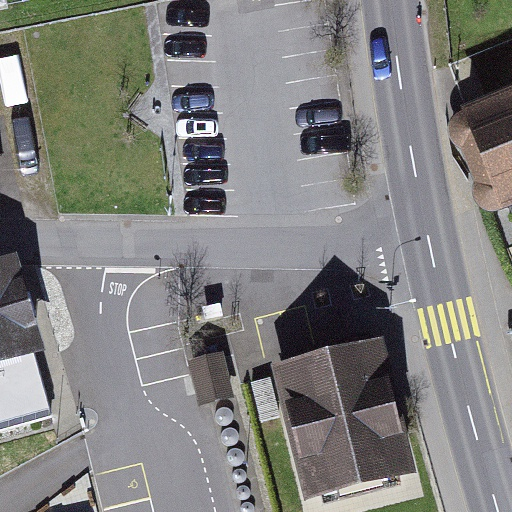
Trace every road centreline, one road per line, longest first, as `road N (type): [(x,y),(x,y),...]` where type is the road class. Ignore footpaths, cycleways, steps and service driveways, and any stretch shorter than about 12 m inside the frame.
road 1 (residential): [(421,235),(274,251),(0,249)]
road 2 (secondary): [(498,511),(421,235)]
road 3 (secondary): [(421,235),(390,0)]
